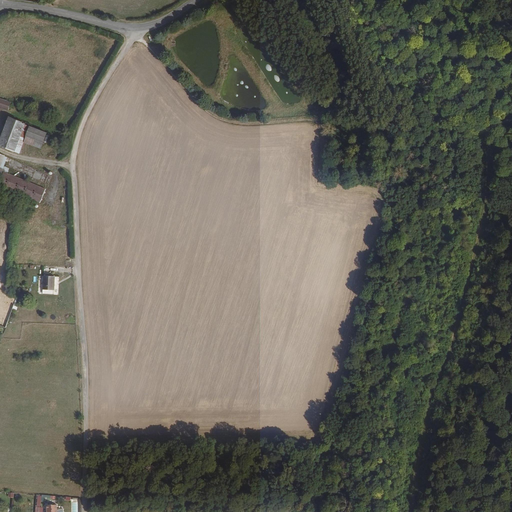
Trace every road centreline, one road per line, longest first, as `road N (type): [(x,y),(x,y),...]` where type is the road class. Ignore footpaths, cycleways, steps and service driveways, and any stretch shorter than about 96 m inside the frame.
road 1 (track): [(87,511),(73,161),(87,114),(138,28),(201,106),(233,122),(323,119),(462,143),(511,123)]
road 2 (track): [(483,134),(488,180),(478,238),(429,406),(415,511)]
road 3 (primary): [(0,3),(138,28),(197,0)]
